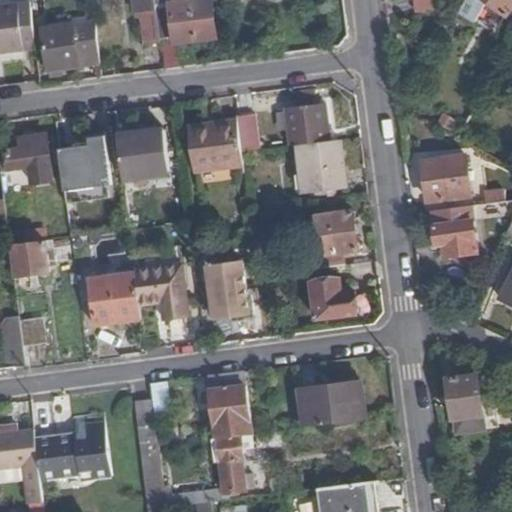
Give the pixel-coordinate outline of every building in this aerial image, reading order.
[(138,0),(139,5),(141,15),(145,16),(150,41),(163,39),(159,2),(158,0),(138,0)] [(214,0),(184,0),(174,1),(179,39),(219,35),(214,0)] [(442,0),(413,0),(416,9),(443,5),(442,0)] [(481,0),(457,0),(456,3),(474,14),(482,0),(481,0)] [(511,11),(511,0),(488,0),(509,15),(511,11)] [(0,52),(40,47),(34,1),(0,5),(0,52)] [(53,68),(103,63),(100,39),(77,41),(75,26),(48,30),(53,68)] [(304,145),(334,139),(329,101),(289,106),(294,145),(304,145)] [(257,113),(240,116),(242,131),(244,153),(251,151),(262,150),(257,113)] [(242,131),(240,116),(193,121),(199,165),(245,159),(244,153),(242,131)] [(139,129),(122,131),(127,174),(186,168),(180,124),(151,127),(151,130),(140,132),(139,129)] [(84,131),(86,146),(93,146),(92,135),(108,133),(108,128),(84,131)] [(93,146),(62,150),(69,203),(111,198),(110,185),(115,185),(108,133),(92,135),(93,146)] [(32,166),(54,164),(50,135),(20,138),(21,148),(2,150),(4,169),(32,166)] [(351,186),(344,139),(334,139),(304,145),(310,192),(351,186)] [(475,193),(471,155),(427,159),(432,197),(475,193)] [(56,181),(54,164),(32,166),(35,183),(56,181)] [(186,168),(127,174),(129,187),(187,180),(186,168)] [(191,209),(188,185),(173,186),(176,210),(191,209)] [(499,226),(509,232),(511,226),(511,199),(488,202),(490,214),(505,214),(499,226)] [(475,204),(437,208),(441,243),(450,242),(451,253),(482,250),(475,204)] [(328,266),(351,263),(349,253),(363,251),(359,212),(323,216),(328,266)] [(253,230),(252,221),(206,225),(207,242),(241,239),(254,238),(253,230)] [(285,225),(253,230),(254,238),(256,248),(258,265),(258,269),(273,268),(271,248),(287,246),(285,225)] [(16,234),(18,243),(73,237),(72,228),(16,234)] [(73,237),(18,243),(21,274),(54,270),(54,263),(60,262),(59,254),(76,252),(73,237)] [(254,238),(241,239),(241,249),(256,248),(254,238)] [(246,261),(211,264),(217,314),(251,310),(246,261)] [(185,262),(139,268),(140,273),(143,302),(164,300),(167,318),(192,314),(185,262)] [(100,324),(145,320),(143,302),(140,273),(94,278),(100,324)] [(347,291),(346,277),(316,281),(321,316),(362,311),(360,291),(347,291)] [(251,310),(217,314),(217,318),(252,315),(251,310)] [(46,318),(24,321),(25,323),(28,347),(49,345),(46,318)] [(6,366),(30,364),(28,347),(25,323),(10,325),(1,336),(6,366)] [(212,376),(214,388),(221,437),(256,433),(249,384),(247,371),(212,376)] [(485,427),(479,375),(449,379),(453,418),(456,418),(457,430),(485,427)] [(173,412),(168,381),(154,384),(155,398),(158,414),(173,412)] [(307,427),(369,419),(364,382),(302,389),(307,427)] [(139,400),(153,510),(170,508),(168,497),(158,414),(155,398),(139,400)] [(95,415),(104,476),(115,475),(106,414),(95,415)] [(101,477),(104,476),(95,415),(76,418),(78,437),(60,439),(59,437),(38,439),(42,478),(82,472),(84,481),(101,479),(101,477)] [(4,434),(21,431),(20,424),(3,426),(4,434)] [(283,430),(274,430),(256,433),(221,437),(214,438),(218,461),(224,460),(229,492),(251,489),(247,457),(250,457),(249,448),(285,444),(283,430)] [(4,434),(0,434),(0,469),(22,466),(27,504),(45,501),(42,478),(38,439),(38,432),(22,434),(21,431),(4,434)] [(275,492),(306,488),(303,472),(273,477),(275,492)] [(377,492),(376,481),(322,488),(325,511),(376,511),(374,492),(377,492)] [(170,508),(223,501),(221,490),(168,497),(170,508)]
